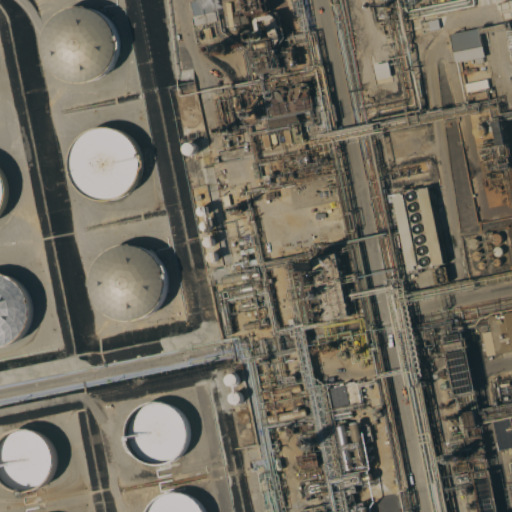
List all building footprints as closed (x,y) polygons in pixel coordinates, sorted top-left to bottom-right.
[(195,25),(191,1),(196,0),(218,0),(220,6),(216,7),(219,21),(195,25)] [(267,0),(270,12),(250,16),(246,0),(267,0)] [(389,10),(387,10),(386,9),(385,8),(384,7),(384,5),(384,4),(384,3),(385,1),(387,1),(388,0),(390,1),(391,1),(392,2),(393,3),(393,5),(393,7),(392,8),(391,9),(390,9),(389,10)] [(511,0),(511,18),(505,20),(501,2),(511,0)] [(101,77),(95,80),(89,81),(82,82),(75,81),(69,79),(62,76),(57,72),(52,67),(48,62),(46,56),(44,49),(43,42),(44,36),(46,29),(49,23),(53,17),(58,12),(63,9),(69,6),(76,4),(83,4),(89,4),(96,6),(102,9),(108,13),(112,18),(116,23),(119,30),(121,36),(121,43),(120,50),(119,56),(116,63),(112,68),(107,73),(101,77)] [(273,39),(269,19),(263,20),(262,16),(274,14),(277,16),(278,18),(279,18),(281,25),(279,26),(282,39),(277,48),(275,38),(273,39)] [(451,34),(480,28),(485,56),(483,57),(484,62),(475,63),(475,59),(456,62),(451,34)] [(252,49),(257,48),(256,42),(273,39),(275,38),(277,48),(280,67),(262,70),(260,60),(255,61),(252,49)] [(222,56),(220,55),(219,55),(217,54),(215,52),(214,50),(214,47),(215,45),(217,43),(218,43),(219,42),(221,42),(224,42),(226,44),(227,46),(228,48),(228,50),(227,51),(226,53),(224,55),(222,56)] [(392,76),(378,79),(375,64),(389,62),(392,76)] [(487,79),(489,87),(467,91),(466,83),(487,79)] [(298,112),(300,122),(302,122),(306,141),(296,143),(293,127),(273,131),(270,116),(275,115),(270,89),(309,82),(311,96),(313,95),(315,108),(298,112)] [(487,90),(489,100),(470,104),(468,94),(487,90)] [(241,97),(244,112),(239,113),(236,98),(241,97)] [(247,110),(258,108),(260,118),(249,120),(247,110)] [(226,118),(227,125),(219,127),(218,120),(226,118)] [(494,121),(501,120),(507,144),(499,146),(494,121)] [(481,136),(479,136),(478,136),(476,135),(475,133),(474,132),(474,130),(474,128),(475,126),(477,125),(479,124),(481,124),(482,124),(483,125),(485,127),(486,129),(486,131),(485,133),(484,134),(483,135),(481,136)] [(111,202),(104,203),(98,202),(91,201),(85,198),(80,195),(75,190),(71,185),(68,179),(67,173),(66,166),(66,160),(68,153),(70,147),(74,142),(78,137),(84,133),(89,130),(96,128),(102,128),(109,128),(115,130),(121,132),(126,136),(131,140),(135,145),(138,151),(140,158),(141,164),(140,171),(139,177),(136,183),(133,189),(128,193),(123,197),(117,200),(111,202)] [(292,142),(286,143),(284,130),(290,129),(292,142)] [(265,148),(263,135),(269,134),(271,146),(265,148)] [(195,155),(192,155),(191,155),(189,154),(188,153),(187,152),(186,150),(186,148),(187,146),(188,144),(189,143),(191,143),(194,143),(196,143),(197,145),(198,147),(199,149),(198,151),(198,152),(197,154),(195,155)] [(263,177),(255,178),(253,163),(260,162),(263,177)] [(0,164),(4,169),(7,175),(9,182),(10,189),(10,196),(8,202),(6,209),(2,215),(0,217),(0,164)] [(279,182),(278,181),(278,179),(278,178),(279,177),(295,174),(296,174),(296,175),(296,177),(297,179),(296,179),(280,182),(279,182)] [(446,263),(410,270),(395,194),(409,191),(409,189),(416,188),(416,190),(430,187),(446,263)] [(231,205),(225,206),(223,196),(229,195),(231,205)] [(207,215),(205,215),(204,215),(202,215),(201,214),(200,212),(200,210),(200,209),(200,208),(201,207),(203,206),(203,205),(205,205),(207,206),(208,207),(209,208),(210,210),(209,212),(209,213),(208,214),(207,215)] [(233,206),(244,205),(245,211),(243,212),(241,214),(234,215),(233,206)] [(209,231),(207,231),(206,230),(204,230),(203,228),(202,226),(203,224),(203,222),(205,221),(206,220),(208,220),(210,221),(211,222),(212,223),(213,224),(213,226),(212,228),(211,229),(210,230),(209,231)] [(498,244),(496,244),(494,243),(493,241),(492,241),(492,239),(492,237),(493,235),(495,234),(496,233),(498,233),(500,233),(501,234),(502,235),(503,237),(503,239),(503,241),(502,242),(501,244),(500,244),(498,244)] [(213,246),(211,247),(209,247),(208,246),(207,244),(206,244),(206,242),(206,240),(207,239),(208,238),(210,237),(212,237),(213,237),(215,239),(216,241),(216,243),(215,244),(215,245),(214,246),(213,246)] [(474,249),(473,249),(471,248),(470,247),(469,245),(469,243),(469,241),(470,239),(471,239),(473,238),(475,237),(476,238),(478,238),(479,240),(480,242),(480,243),(480,244),(479,246),(478,248),(476,249),(474,249)] [(114,248),(120,245),(125,244),(131,244),(134,244),(143,246),(152,250),(160,257),(165,265),(167,265),(170,272),(169,274),(169,282),(168,287),(167,294),(165,298),(163,302),(160,306),(158,309),(149,316),(145,318),(138,321),(129,321),(119,319),(109,314),(102,308),(96,299),(93,291),(92,280),(95,269),(98,261),(105,253),(114,248)] [(499,256),(497,256),(496,255),(495,254),(495,253),(494,251),(494,250),(495,249),(496,247),(498,247),(499,246),(500,246),(502,247),(503,248),(504,250),(504,251),(504,252),(503,254),(502,255),(501,256),(499,256)] [(477,260),(475,259),(474,258),(473,256),(473,255),(474,253),(475,252),(475,251),(477,251),(479,251),(480,252),(481,253),(482,253),(482,255),(482,256),(482,258),(481,259),(480,260),(478,260),(477,260)] [(214,262),(212,262),(211,261),(210,260),(209,259),(209,257),(209,256),(209,255),(210,253),(212,252),(213,252),(215,252),(216,252),(217,253),(218,255),(219,256),(219,258),(218,260),(217,261),(216,261),(214,262)] [(350,316),(327,320),(314,258),(338,253),(350,316)] [(256,258),(257,258),(258,263),(258,264),(233,269),(232,268),(231,267),(231,264),(232,263),(256,258)] [(315,264),(315,267),(315,268),(314,269),(313,271),(312,272),(311,272),(309,272),(307,272),(305,270),(304,269),(303,267),(303,266),(304,264),(305,262),(307,261),(309,261),(310,261),(312,261),(313,262),(315,264)] [(434,269),(447,266),(450,281),(437,284),(434,269)] [(259,270),(260,271),(261,273),(261,274),(261,276),(260,277),(224,284),(222,283),(222,282),(221,279),(221,277),(259,270)] [(2,352),(0,352),(0,273),(2,274),(9,275),(15,278),(21,282),(26,287),(30,293),(33,299),(35,306),(35,313),(35,320),(33,327),(30,333),(26,339),(21,344),(15,348),(9,351),(2,352)] [(217,291),(262,282),(263,283),(263,284),(264,286),(263,288),(263,289),(225,297),(232,333),(232,334),(231,334),(230,335),(229,335),(226,335),(225,334),(217,291)] [(248,315),(248,313),(248,312),(248,311),(266,307),(267,308),(268,309),(268,310),(268,311),(268,312),(267,312),(249,316),(248,315)] [(511,311),(511,350),(487,356),(482,333),(492,331),(489,316),(511,311)] [(268,319),(270,319),(270,320),(271,321),(271,323),(271,324),(270,325),(245,330),(244,329),(244,327),(243,326),(244,323),(268,319)] [(464,332),(465,338),(445,342),(444,337),(464,332)] [(468,340),(469,346),(445,351),(443,345),(468,340)] [(477,391),(455,395),(447,355),(449,355),(449,353),(466,350),(466,349),(468,348),(477,391)] [(340,360),(339,353),(348,351),(349,358),(340,360)] [(235,386),(233,385),(232,385),(230,383),(229,382),(228,379),(229,377),(230,375),(232,374),(233,374),(235,373),(236,373),(238,374),(239,375),(241,377),(241,379),(241,381),(240,383),(239,384),(237,385),(235,386)] [(362,402),(333,408),(329,389),(358,382),(362,402)] [(265,398),(264,398),(264,396),(263,395),(263,394),(264,392),(264,391),(300,384),(301,384),(302,384),(303,390),(303,391),(265,398)] [(235,404),(233,403),(232,402),(231,400),(231,398),(231,396),(232,394),(233,393),(235,392),(237,391),(239,392),(240,392),(242,394),(243,396),(244,398),(243,400),(242,402),(241,404),(238,404),(237,405),(235,404)] [(305,398),(305,399),(305,401),(305,402),(304,403),(268,410),(267,410),(266,409),(266,408),(266,406),(266,404),(302,396),(303,396),(304,397),(305,398)] [(128,428),(130,421),(133,414),(138,409),(144,405),(151,402),(158,401),(166,402),(174,404),(179,408),(184,413),(188,419),(191,427),(191,434),(190,441),(188,448),(183,455),(178,460),(172,463),(164,465),(156,465),(149,463),(142,460),(131,451),(127,443),(127,440),(126,436),(128,436),(128,428)] [(305,408),(306,408),(307,408),(307,409),(308,414),(307,415),(270,422),(269,422),(269,421),(268,419),(268,418),(268,416),(269,415),(305,408)] [(479,428),(469,430),(465,412),(476,410),(479,428)] [(461,412),(463,419),(459,420),(459,418),(458,418),(457,420),(456,420),(454,421),(453,420),(452,419),(452,417),(452,416),(453,415),(454,413),(456,413),(458,413),(461,412)] [(511,447),(499,450),(493,420),(511,416),(511,447)] [(352,423),(353,423),(355,422),(356,421),(357,421),(359,421),(361,422),(370,466),(369,467),(368,467),(366,468),(363,469),(362,468),(361,467),(360,467),(352,424),(352,423)] [(356,469),(354,471),(353,471),(351,471),(350,471),(348,471),(347,470),(338,427),(339,426),(340,425),(341,424),(343,424),(346,424),(347,424),(348,425),(356,469)] [(49,482),(46,485),(38,490),(30,492),(22,492),(13,489),(4,484),(0,480),(0,441),(1,440),(7,434),(15,430),(20,428),(24,428),(31,428),(41,432),(46,435),(53,443),(55,449),(57,456),(58,463),(57,468),(55,473),(52,479),(49,482)] [(480,432),(481,435),(484,434),(484,437),(483,437),(483,438),(473,440),(473,439),(470,440),(469,435),(480,432)] [(484,441),(486,451),(475,453),(475,452),(473,452),(472,446),(474,445),(474,443),(484,441)] [(307,469),(307,472),(303,473),(300,456),(320,452),(322,466),(307,469)] [(486,454),(487,456),(488,455),(489,460),(474,463),(473,459),(475,458),(475,456),(486,454)] [(455,473),(454,465),(471,462),(472,470),(455,473)] [(499,511),(480,511),(476,489),(473,474),(491,470),(499,511)] [(352,484),(351,484),(350,482),(350,480),(350,479),(352,477),(372,473),(373,473),(374,475),(374,477),(374,479),(374,480),(352,484)] [(470,473),(471,481),(458,483),(457,475),(470,473)] [(476,489),(475,495),(472,494),(470,495),(469,494),(467,493),(466,492),(466,490),(466,489),(466,488),(467,487),(467,489),(468,489),(469,489),(470,488),(472,488),(472,489),(476,489)] [(147,511),(152,505),(158,499),(164,495),(170,492),(178,492),(185,493),(192,495),(198,499),(203,504),(207,510),(207,511),(147,511)]
